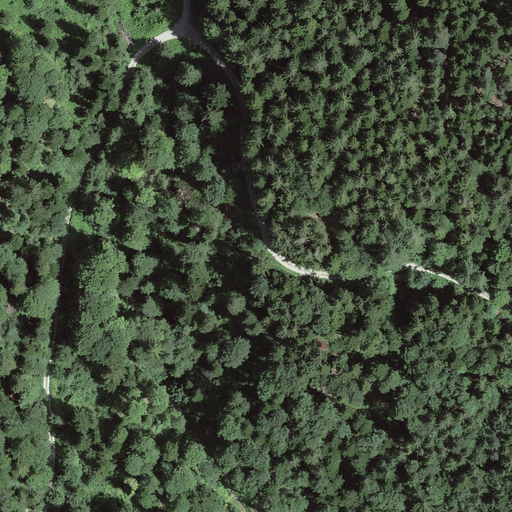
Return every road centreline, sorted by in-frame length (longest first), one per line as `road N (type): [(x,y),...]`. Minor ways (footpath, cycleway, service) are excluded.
road 1 (track): [(186,21),(133,65),(64,230),(49,369),(54,456),(43,511)]
road 2 (track): [(186,21),(241,88),(245,175),(276,258),(340,277),(425,268),(511,307)]
